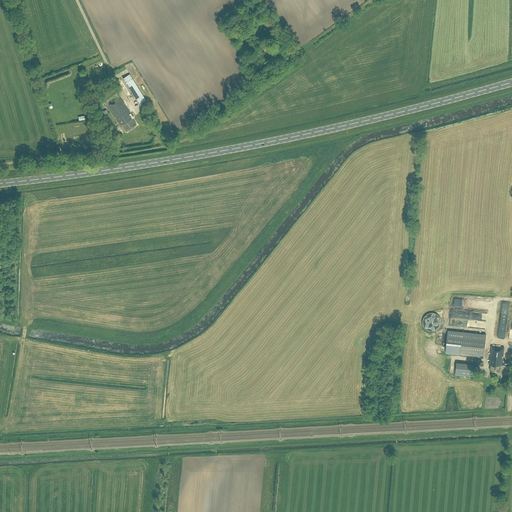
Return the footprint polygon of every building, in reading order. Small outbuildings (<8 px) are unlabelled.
[(264,23),(269,31),(273,28),(268,20),(264,23)] [(140,105),(146,101),(129,74),(123,78),(140,105)] [(126,131),(136,124),(132,118),(133,117),(119,97),(106,106),(120,126),(122,125),(126,131)] [(422,322),(422,323),(422,324),(423,325),(423,326),(424,327),(424,328),(425,329),(426,330),(427,330),(428,331),(429,331),(430,332),(431,332),(432,332),(433,332),(434,332),(435,331),(436,331),(437,330),(438,330),(438,329),(439,329),(439,328),(440,327),(440,326),(441,325),(441,324),(441,323),(441,322),(441,321),(441,320),(441,319),(440,318),(440,317),(439,317),(439,316),(438,315),(437,315),(437,314),(436,314),(435,313),(434,313),(433,313),(432,313),(431,313),(430,313),(429,313),(428,314),(427,314),(426,315),(425,315),(425,316),(424,317),(423,318),(423,319),(423,320),(422,321),(422,322)] [(447,330),(445,352),(484,356),(486,334),(447,330)] [(503,356),(504,347),(491,346),(489,364),(490,365),(490,370),(499,371),(500,365),(502,365),(502,359),(501,359),(501,356),(503,356)]
